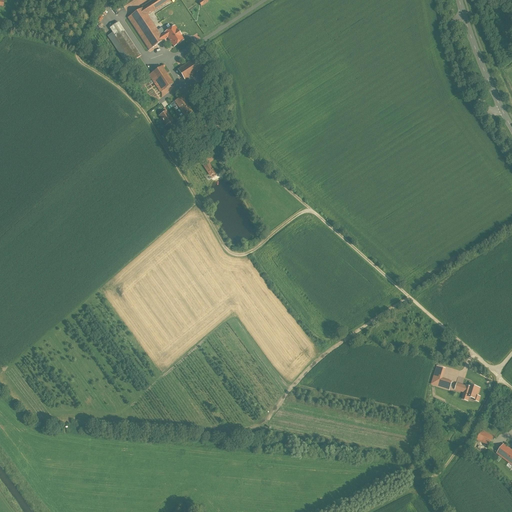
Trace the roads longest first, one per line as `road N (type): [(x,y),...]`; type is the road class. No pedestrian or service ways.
road 1 (track): [(312,209),(245,254),(230,254),(142,106),(76,57),(101,0)]
road 2 (unclassified): [(495,373),(194,106)]
road 3 (secondary): [(459,0),(511,128)]
